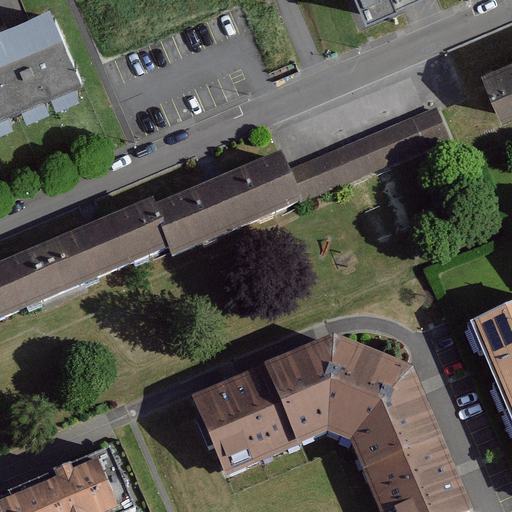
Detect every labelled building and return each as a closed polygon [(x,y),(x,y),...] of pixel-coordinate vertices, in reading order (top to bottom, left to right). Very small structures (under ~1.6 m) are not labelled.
[(362,0),(367,11),(392,0),(362,0)] [(0,43),(0,111),(78,78),(53,21),(34,29),(0,43)] [(505,115),(511,112),(511,56),(486,67),(505,115)] [(511,309),(473,326),(511,417),(511,309)] [(300,447),(327,435),(349,444),(360,470),(378,511),(471,511),(439,435),(411,371),(334,341),(269,370),(194,402),(227,478),(300,447)] [(5,496),(8,503),(11,511),(126,511),(102,455),(5,496)] [(0,511),(11,511),(8,503),(0,506),(0,511)]
